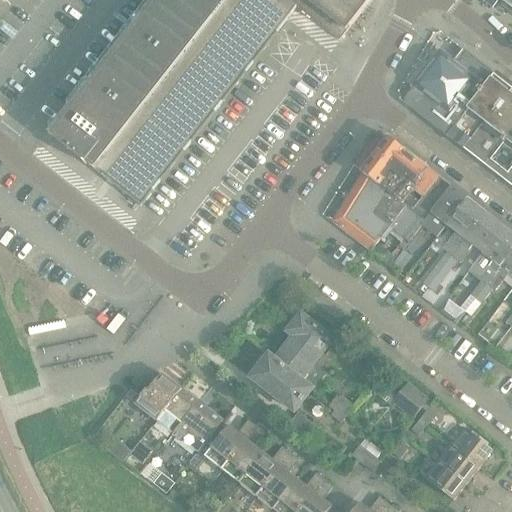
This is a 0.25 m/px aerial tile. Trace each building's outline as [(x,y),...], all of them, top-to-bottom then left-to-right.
[(51,133),(49,135),(90,167),(117,188),(141,207),(153,191),(160,181),(161,181),(184,152),(183,152),(191,142),(215,112),(214,112),(222,102),(223,103),(235,86),(238,82),(246,73),(245,72),(253,63),(254,63),(277,33),(286,20),(297,7),(340,41),(371,0),(154,0),(72,106),(70,107),(59,122),(51,133)] [(430,67),(406,99),(406,100),(405,100),(405,101),(405,102),(405,103),(406,104),(407,105),(446,136),(494,76),(495,75),(463,50),(452,63),(440,54),(439,56),(435,57),(430,63),(430,67)] [(511,89),(494,76),(446,136),(511,187),(511,89)] [(426,168),(389,139),(363,173),(363,174),(364,173),(379,185),(403,204),(410,195),(414,190),(423,197),(438,177),(426,168)] [(386,190),(379,185),(364,173),(363,174),(332,223),(370,252),(391,227),(407,207),(403,204),(386,190)] [(431,213),(451,188),(438,177),(423,197),(419,202),(412,211),(425,221),(431,213)] [(425,221),(422,224),(438,237),(446,226),(467,200),(451,188),(431,213),(425,221)] [(410,195),(403,204),(407,207),(412,211),(419,202),(410,195)] [(467,200),(446,226),(456,234),(443,250),(447,253),(452,257),(485,214),(467,200)] [(408,241),(422,224),(425,221),(412,211),(407,207),(391,227),(408,241)] [(452,257),(457,261),(461,264),(474,248),(482,254),(503,228),(485,214),(452,257)] [(488,285),(511,254),(511,235),(503,228),(482,254),(469,271),(483,282),(488,285)] [(435,269),(439,272),(452,257),(447,253),(435,269)] [(511,288),(511,254),(488,285),(493,290),(496,292),(504,282),(511,288)] [(452,257),(439,272),(445,277),(457,261),(452,257)] [(428,287),(439,272),(435,269),(423,283),(428,287)] [(433,291),(445,277),(439,272),(428,287),(433,291)] [(471,297),(476,301),(488,285),(483,282),(471,297)] [(488,285),(476,301),(481,305),(493,290),(488,285)] [(448,300),(438,312),(456,326),(459,322),(476,301),(471,297),(461,310),(456,306),(448,300)] [(294,337),(285,349),(310,367),(331,340),(301,316),(288,332),(294,337)] [(269,357),(252,379),(294,412),(311,390),(299,381),(310,367),(285,349),(275,362),(269,357)] [(135,405),(173,435),(198,403),(162,375),(154,385),(152,383),(135,405)] [(428,401),(408,385),(393,405),(413,421),(428,401)] [(346,403),(338,397),(330,407),(338,413),(346,403)] [(222,423),(198,403),(173,435),(198,454),(222,423)] [(427,412),(419,422),(426,427),(434,417),(427,412)] [(205,457),(223,471),(257,428),(248,421),(238,434),(229,427),(205,457)] [(419,422),(412,431),(419,436),(426,427),(419,422)] [(257,428),(223,471),(240,484),(264,454),(255,447),(265,434),(257,428)] [(464,429),(450,446),(479,468),(492,451),(464,429)] [(109,451),(126,459),(132,447),(115,439),(109,451)] [(393,455),(400,460),(408,450),(401,445),(393,455)] [(479,468),(450,446),(438,462),(467,484),(479,468)] [(272,461),(264,454),(240,484),(257,498),(291,454),(282,447),(272,461)] [(380,463),(360,447),(352,458),(372,473),(380,463)] [(291,454),(257,498),(274,511),(298,481),(289,474),(299,461),(291,454)] [(467,484),(438,462),(424,479),(453,501),(467,484)] [(306,487),(298,481),(274,511),(275,511),(300,511),(325,480),(316,474),(306,487)] [(174,485),(160,475),(153,484),(166,495),(174,485)] [(325,480),(300,511),(337,511),(323,500),(333,487),(325,480)] [(382,511),(388,505),(380,498),(369,511),(360,504),(353,511),(382,511)]
